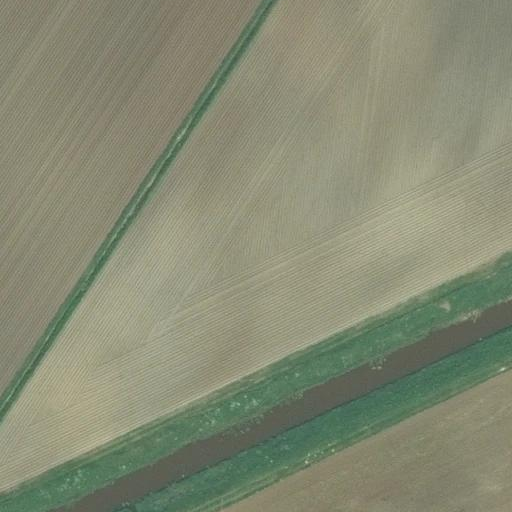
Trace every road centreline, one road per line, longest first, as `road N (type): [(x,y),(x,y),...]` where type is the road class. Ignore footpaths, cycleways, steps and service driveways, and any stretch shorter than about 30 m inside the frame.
road 1 (track): [(511,260),(0,498)]
road 2 (track): [(176,511),(511,352)]
